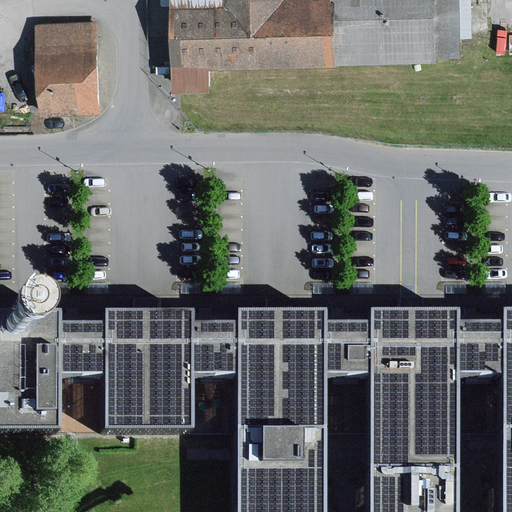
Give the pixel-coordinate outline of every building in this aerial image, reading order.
[(177,0),(179,88),(213,87),(213,66),(440,61),(440,59),(438,0),(177,0)] [(438,0),(440,59),(463,58),(462,39),(461,0),(438,0)] [(472,0),(461,0),(462,39),(474,38),(472,0)] [(101,23),(38,25),(39,116),(103,115),(101,23)] [(58,321),(0,321),(0,432),(241,431),(241,511),(324,511),(324,431),(374,430),(374,511),(462,511),(462,436),(502,436),(502,511),(511,511),(511,315),(502,316),(502,328),(462,328),(462,318),(370,318),(370,329),(325,330),(325,319),(237,320),(237,331),(192,331),(192,320),(106,321),(106,334),(58,334),(58,321)]
